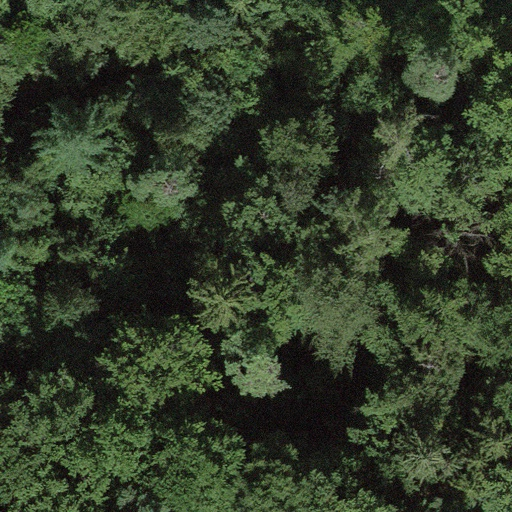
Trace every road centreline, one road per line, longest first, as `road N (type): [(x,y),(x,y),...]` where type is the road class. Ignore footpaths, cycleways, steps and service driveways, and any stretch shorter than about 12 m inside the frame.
road 1 (track): [(0,358),(502,511)]
road 2 (track): [(511,81),(400,0)]
